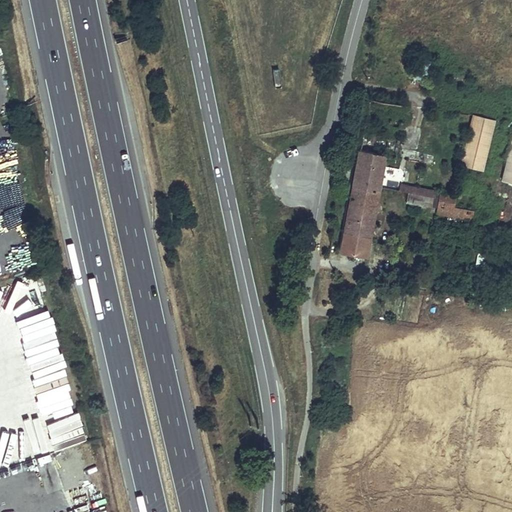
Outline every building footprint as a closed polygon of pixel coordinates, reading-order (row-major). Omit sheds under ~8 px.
[(417,57),(413,77),(429,80),(433,60),(417,57)] [(492,119),(470,114),(459,164),(481,170),(492,119)] [(511,127),(500,179),(511,181),(511,127)] [(386,153),(360,148),(341,251),(366,256),(386,153)] [(408,191),(435,196),(436,190),(400,183),(399,189),(408,191)] [(407,201),(433,206),(435,196),(408,191),(407,201)] [(454,193),(440,191),(438,207),(436,213),(472,219),(474,209),(452,205),(454,193)]
